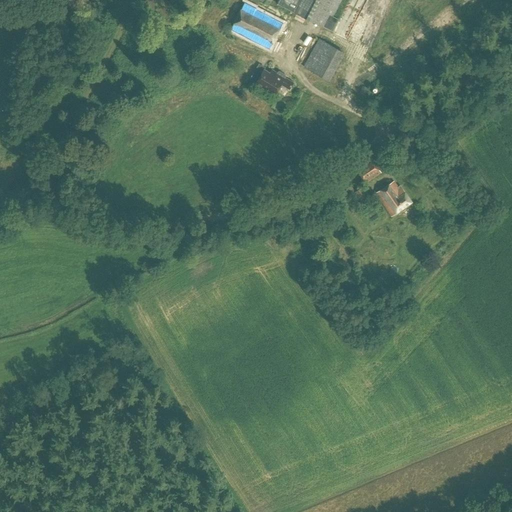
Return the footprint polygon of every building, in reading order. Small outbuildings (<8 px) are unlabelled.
[(326,29),(340,0),(294,0),(290,10),(326,29)] [(164,2),(152,11),(155,15),(159,11),(167,21),(174,15),(164,2)] [(370,17),(376,19),(381,5),(376,3),(370,17)] [(270,49),(283,24),(244,4),(231,29),(270,49)] [(382,6),(370,43),(380,46),(390,15),(388,15),(390,8),(382,6)] [(332,21),(331,31),(340,33),(342,22),(332,21)] [(329,81),(345,52),(320,39),(304,67),(329,81)] [(305,50),(310,53),(315,44),(310,41),(305,50)] [(275,76),(264,69),(256,83),(275,94),(281,84),(290,89),(294,82),(277,72),(275,76)] [(366,183),(381,173),(371,158),(356,168),(366,183)] [(398,187),(394,181),(376,193),(391,216),(412,202),(404,191),(401,185),(398,187)] [(354,192),(350,186),(347,189),(356,202),(361,199),(362,202),(369,197),(362,187),(354,192)]
